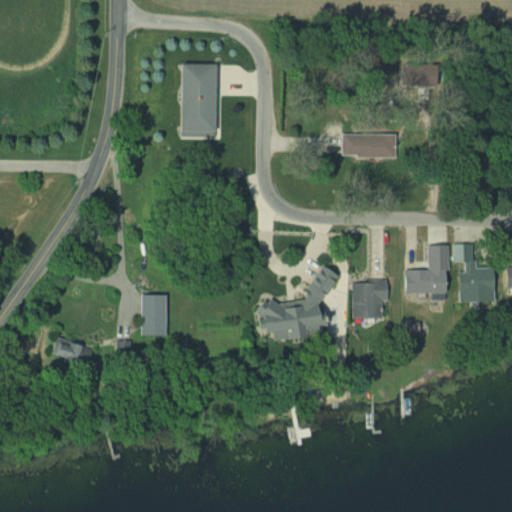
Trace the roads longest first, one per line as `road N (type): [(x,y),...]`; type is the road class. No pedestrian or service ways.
road 1 (residential): [(511,220),(315,218),(283,209),(265,182),(264,70),(250,40),(210,24),(119,20)]
road 2 (tertiary): [(0,322),(100,168)]
road 3 (tertiary): [(100,168),(114,118),(118,0)]
